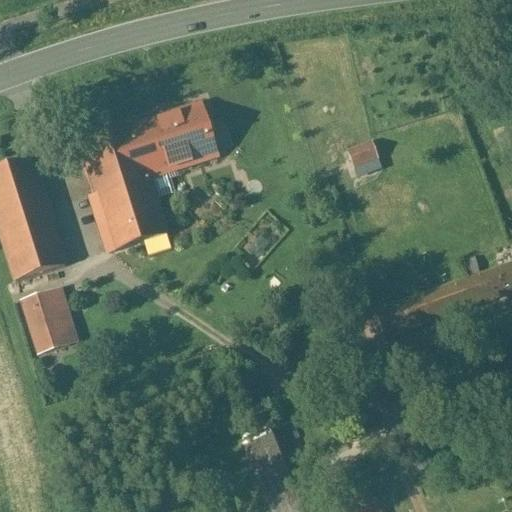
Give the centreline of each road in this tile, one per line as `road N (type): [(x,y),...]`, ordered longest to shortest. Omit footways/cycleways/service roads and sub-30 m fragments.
road 1 (secondary): [(314,0),(190,21),(0,79)]
road 2 (unknown): [(373,402),(333,446),(355,511)]
